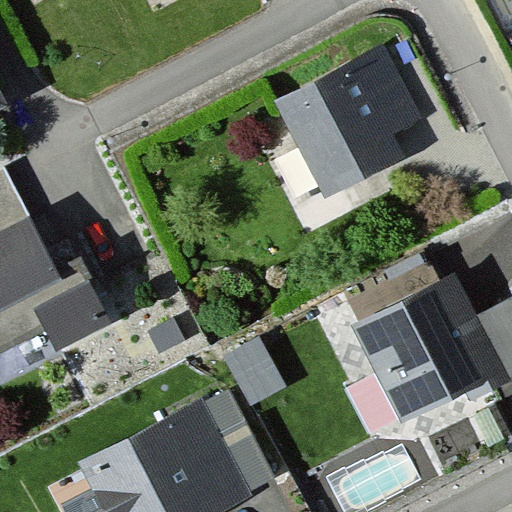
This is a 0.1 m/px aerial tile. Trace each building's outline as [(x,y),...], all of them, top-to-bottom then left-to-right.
[(397,44),(287,99),(339,203),(448,148),(397,44)] [(9,165),(0,169),(0,337),(44,316),(58,345),(113,318),(81,254),(58,265),(9,165)] [(467,264),(355,316),(404,421),(511,371),(511,296),(487,308),(467,264)] [(232,380),(94,455),(125,511),(229,511),(287,481),(232,380)] [(122,511),(83,461),(52,484),(73,511),(122,511)]
